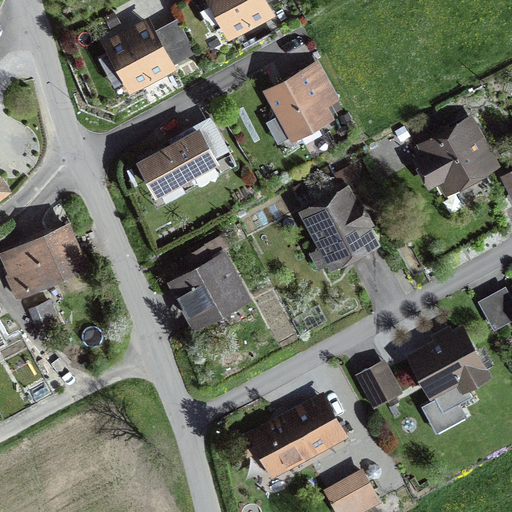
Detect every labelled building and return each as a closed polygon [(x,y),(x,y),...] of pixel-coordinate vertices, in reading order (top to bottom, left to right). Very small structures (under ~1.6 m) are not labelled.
[(271,16),(262,0),(210,0),(230,37),(271,16)] [(130,90),(170,69),(146,24),(106,46),(130,90)] [(317,69),(269,95),(293,138),(341,111),(317,69)] [(505,169),(477,118),(475,113),(423,140),(430,153),(417,160),(433,191),(445,185),(452,197),(505,169)] [(140,165),(156,196),(214,166),(198,135),(140,165)] [(0,203),(17,191),(0,167),(0,203)] [(357,184),(308,210),(340,270),(388,244),(379,227),(387,222),(371,193),(364,197),(357,184)] [(78,220),(5,253),(25,299),(99,266),(78,220)] [(258,303),(232,250),(174,278),(201,331),(258,303)] [(483,300),(498,330),(511,323),(511,286),(483,300)] [(0,313),(8,310),(0,291),(0,313)] [(470,325),(410,357),(434,402),(466,386),(469,392),(497,376),(470,325)] [(409,395),(392,361),(362,376),(380,410),(409,395)] [(277,479),(356,439),(332,393),(243,438),(254,460),(265,455),(277,479)] [(371,511),(390,502),(371,468),(330,490),(342,511),(371,511)]
